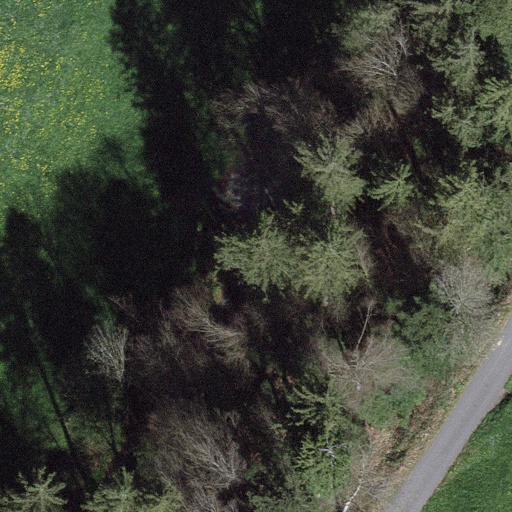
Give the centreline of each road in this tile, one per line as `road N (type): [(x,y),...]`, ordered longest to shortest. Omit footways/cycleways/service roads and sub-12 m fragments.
road 1 (unclassified): [(93,511),(251,270),(406,0)]
road 2 (unclassified): [(392,511),(511,336)]
